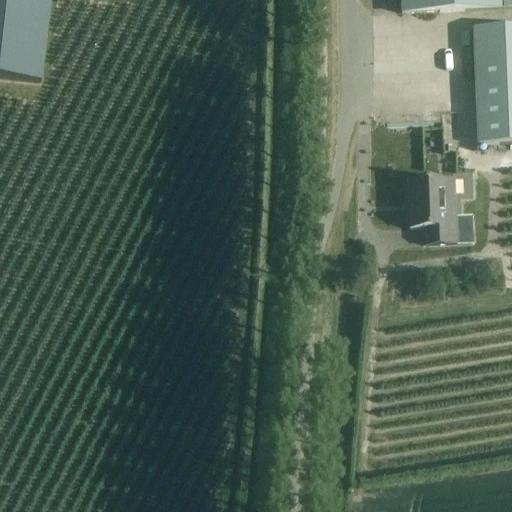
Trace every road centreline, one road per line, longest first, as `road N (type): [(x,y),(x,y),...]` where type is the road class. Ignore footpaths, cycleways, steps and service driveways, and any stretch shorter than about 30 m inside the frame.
road 1 (unclassified): [(292,511),(309,240)]
road 2 (unclassified): [(318,0),(309,240)]
road 3 (unclassified): [(348,127),(346,0)]
